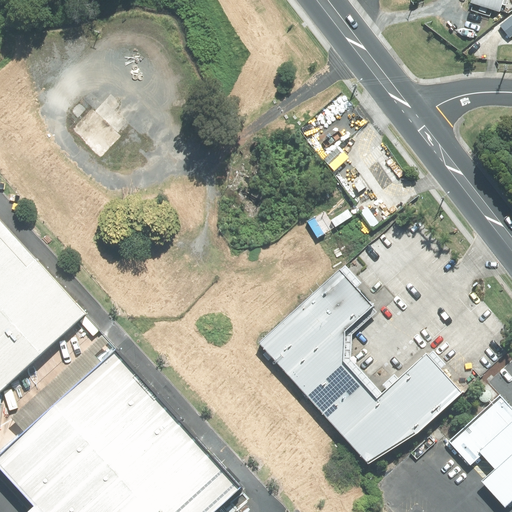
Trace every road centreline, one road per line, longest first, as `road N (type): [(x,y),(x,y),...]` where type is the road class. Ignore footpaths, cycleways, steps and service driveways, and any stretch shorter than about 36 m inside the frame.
road 1 (unknown): [(248,511),(252,494),(241,475),(0,210)]
road 2 (primary): [(413,114),(511,249)]
road 3 (primary): [(328,0),(413,114)]
